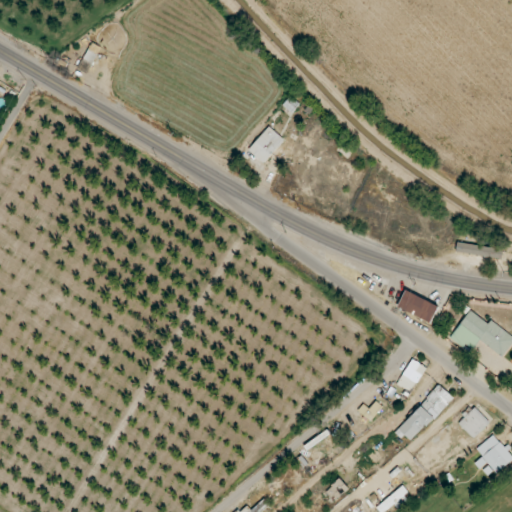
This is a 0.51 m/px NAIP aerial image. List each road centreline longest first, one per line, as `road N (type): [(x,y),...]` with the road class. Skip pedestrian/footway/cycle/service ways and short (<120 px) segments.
road 1 (secondary): [(511,286),(424,273),(317,235),(0,49)]
road 2 (residential): [(511,411),(204,175)]
road 3 (residential): [(0,365),(173,152)]
